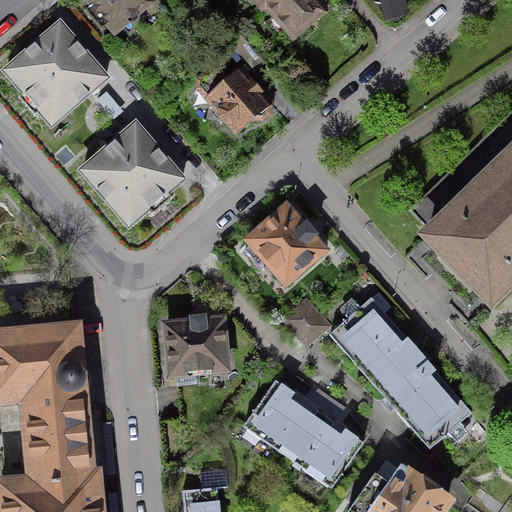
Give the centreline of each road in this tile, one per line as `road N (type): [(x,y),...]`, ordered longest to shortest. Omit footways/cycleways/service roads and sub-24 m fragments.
road 1 (residential): [(511,396),(293,150)]
road 2 (residential): [(131,277),(148,511)]
road 3 (residential): [(293,150),(466,0)]
road 4 (residential): [(131,277),(153,271),(293,150)]
road 5 (residential): [(0,137),(111,268),(131,277)]
